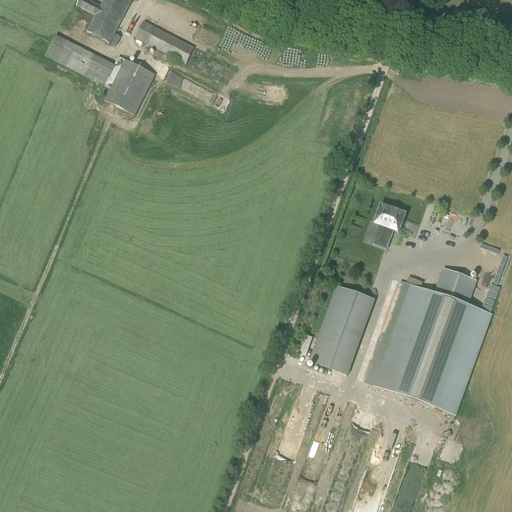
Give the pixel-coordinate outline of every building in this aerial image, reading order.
[(115,35),(132,2),(128,0),(104,0),(101,7),(88,0),(80,0),(77,7),(96,17),(88,33),(116,48),(121,38),(115,35)] [(186,66),(195,48),(144,23),(136,39),(186,66)] [(114,66),(55,37),(45,58),(109,89),(103,101),(134,117),(155,76),(118,58),(114,66)] [(390,210),(380,207),(373,225),(383,229),(381,235),(377,233),(373,245),(386,250),(392,232),(398,234),(405,215),(395,212),(396,209),(391,207),(390,210)] [(467,307),(477,282),(442,269),(433,295),(409,286),(372,387),(455,418),(492,316),(467,307)] [(347,378),(374,302),(335,288),(308,364),(347,378)]
